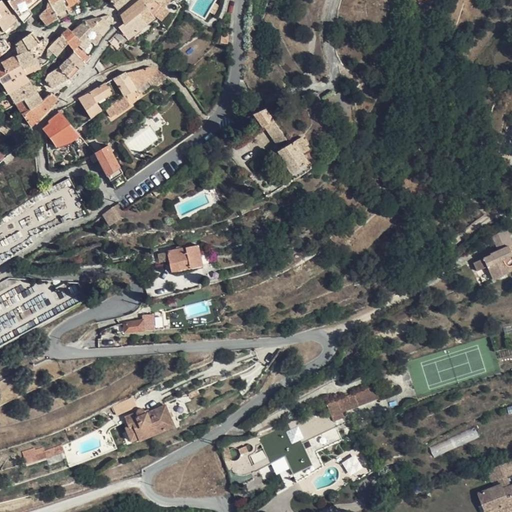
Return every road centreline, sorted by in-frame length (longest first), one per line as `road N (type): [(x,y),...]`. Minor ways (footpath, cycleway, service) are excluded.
road 1 (residential): [(239,0),(237,70),(227,103),(209,125),(10,270),(105,274),(137,285),(132,300),(58,333),(57,351),(323,341),(325,354),(314,365),(156,469),(160,497),(214,500),(231,511)]
road 2 (track): [(323,341),(413,289),(508,193)]
